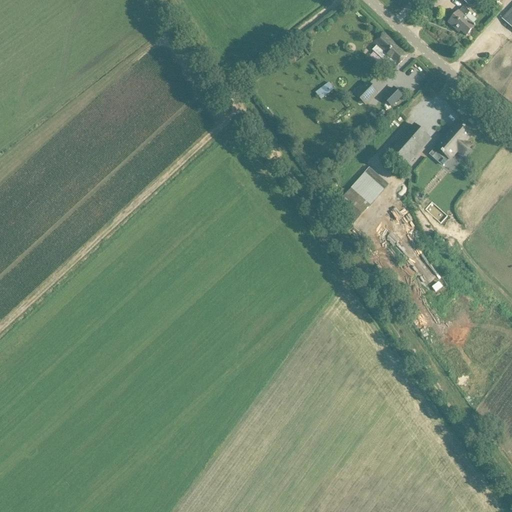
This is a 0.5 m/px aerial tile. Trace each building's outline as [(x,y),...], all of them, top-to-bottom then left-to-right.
[(463,7),(448,23),(454,28),(456,27),(466,36),(475,27),(465,17),(470,12),(463,7)] [(511,8),(502,19),(511,28),(511,8)] [(376,46),(372,51),(392,69),(396,65),(398,66),(407,56),(383,34),(374,44),(376,46)] [(329,82),(315,92),(321,100),(335,89),(329,82)] [(363,90),(356,97),(366,106),(378,93),(367,82),(361,88),(363,90)] [(393,88),(383,98),(392,107),(402,97),(393,88)] [(458,123),(436,148),(441,153),(443,155),(449,160),(457,151),(463,156),(471,147),(470,147),(467,144),(465,142),(471,135),(471,134),(470,134),(465,130),(466,129),(464,127),(463,128),(458,123)] [(414,126),(390,153),(406,167),(424,147),(430,140),(424,134),(419,130),(415,126),(414,126)] [(369,169),(335,208),(354,225),(388,186),(369,169)]
